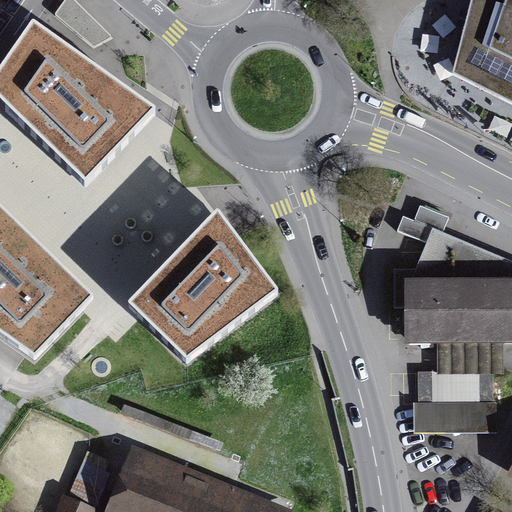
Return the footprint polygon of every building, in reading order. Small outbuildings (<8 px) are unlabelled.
[(511,0),(470,0),(451,76),(511,105),(511,0)] [(33,29),(0,75),(0,107),(85,190),(157,116),(33,29)] [(443,232),(449,217),(434,211),(420,206),(414,220),(403,216),(397,230),(427,242),(433,228),(443,232)] [(0,209),(0,336),(35,361),(94,300),(0,209)] [(217,215),(128,308),(186,365),(278,296),(217,215)] [(425,270),(395,271),(394,308),(407,308),(408,339),(436,339),(504,339),(511,338),(511,287),(506,288),(501,267),(437,240),(435,246),(425,270)] [(504,339),(436,339),(437,373),(493,373),(504,373),(504,339)] [(437,373),(419,373),(419,403),(493,403),(493,373),(437,373)] [(493,403),(419,403),(413,403),(414,434),(497,434),(496,403),(493,403)] [(511,453),(500,475),(511,481),(511,453)] [(104,460),(88,454),(64,511),(91,511),(100,490),(97,488),(103,473),(99,471),(104,460)] [(256,511),(134,463),(114,511),(256,511)]
